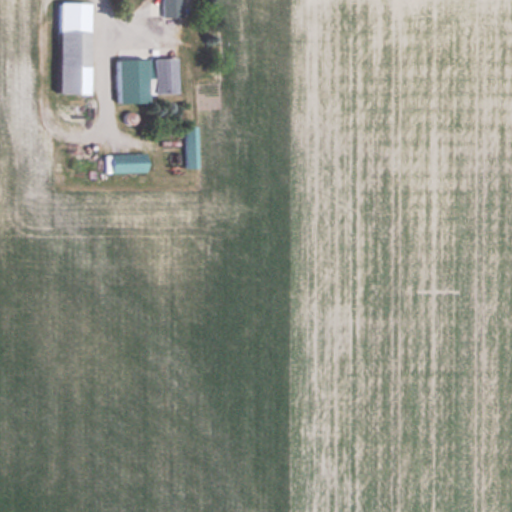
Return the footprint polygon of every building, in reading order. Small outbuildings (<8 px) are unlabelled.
[(161,0),(161,15),(189,15),(189,0),(161,0)] [(88,2),(58,2),(58,93),(88,93),(88,2)] [(116,58),(116,102),(145,102),(145,58),(116,58)] [(175,93),(175,58),(152,58),(152,93),(175,93)] [(194,166),(194,126),(185,126),(185,166),(194,166)] [(110,172),(145,172),(145,153),(110,153),(110,172)]
